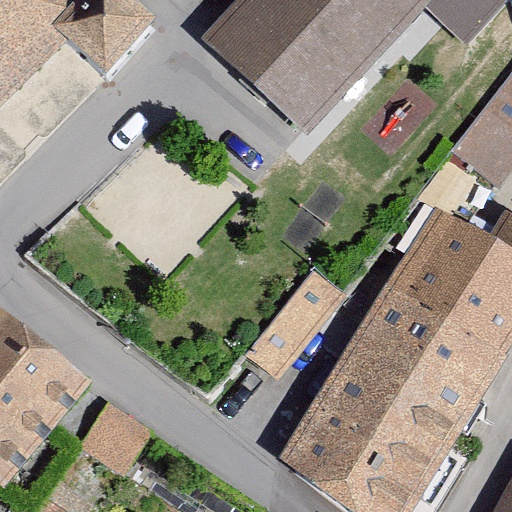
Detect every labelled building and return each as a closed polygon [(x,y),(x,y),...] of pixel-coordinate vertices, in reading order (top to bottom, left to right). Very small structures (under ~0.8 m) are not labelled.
[(0,0),(0,102),(68,33),(107,66),(147,20),(125,0),(80,0),(77,3),(73,0),(0,0)] [(242,0),(190,52),(291,152),(442,0),(242,0)] [(511,0),(458,0),(511,43),(511,0)] [(511,84),(457,146),(499,183),(511,168),(511,84)] [(347,511),(411,511),(511,351),(511,241),(500,233),(479,263),(434,232),(279,465),(347,511)] [(0,491),(3,494),(91,383),(0,310),(0,491)] [(116,399),(84,441),(130,475),(162,433),(116,399)]
